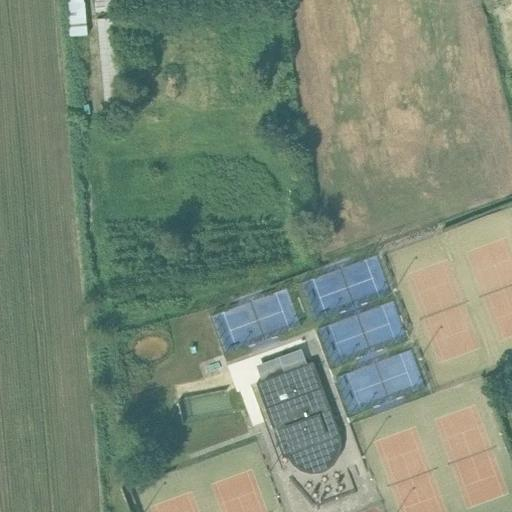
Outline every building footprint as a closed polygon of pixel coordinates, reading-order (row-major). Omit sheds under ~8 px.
[(66,0),(68,20),(87,19),(85,0),(66,0)] [(94,0),(96,14),(116,11),(115,2),(118,2),(117,0),(94,0)] [(68,20),(69,38),(72,37),(72,41),(74,41),(76,56),(90,54),(89,38),(77,40),(77,37),(88,35),(87,19),(68,20)] [(100,19),(98,66),(113,67),(115,19),(100,19)] [(335,438),(337,437),(328,412),(331,410),(313,362),(256,383),(274,432),(280,429),(290,455),(293,454),(297,460),(303,466),(311,468),(319,467),(323,466),(330,461),(334,454),(336,446),(335,438)]
